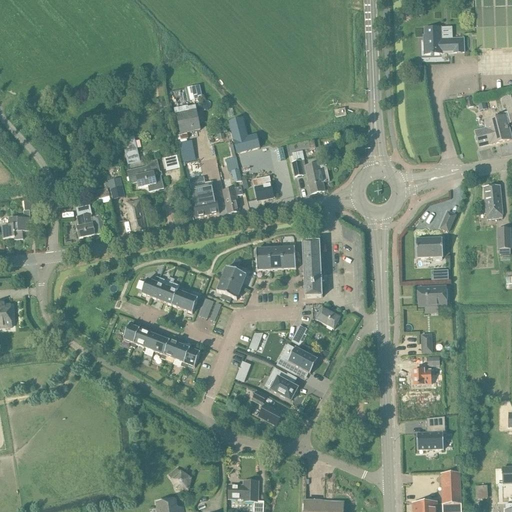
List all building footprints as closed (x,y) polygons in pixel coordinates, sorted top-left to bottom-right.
[(511,0),(474,0),(477,51),(511,49),(511,0)] [(464,38),(441,39),(441,28),(424,28),(425,36),(423,36),(424,55),(442,54),(442,55),(465,54),(464,38)] [(176,65),(177,78),(193,76),(191,63),(176,65)] [(191,101),(203,99),(201,85),(189,86),(191,101)] [(475,132),(479,147),(491,144),(492,145),(511,140),(507,124),(510,123),(511,128),(511,127),(511,96),(501,99),(503,105),(505,105),(507,112),(502,113),(503,116),(485,121),(488,129),(475,132)] [(338,119),(349,117),(348,110),(337,112),(338,119)] [(201,131),(196,111),(176,115),(181,136),(201,131)] [(228,121),(236,153),(258,147),(255,134),(246,136),(241,118),(228,121)] [(124,150),(128,166),(141,163),(134,137),(122,140),(121,140),(116,141),(119,151),(124,150)] [(181,139),(186,166),(198,164),(192,137),(181,139)] [(307,175),(311,194),(324,191),(319,165),(305,168),(302,152),(292,154),(294,163),(291,164),(295,179),(304,177),(304,176),(307,175)] [(163,160),(166,172),(180,169),(177,156),(163,160)] [(231,172),(234,184),(241,182),(235,156),(225,159),(228,173),(231,172)] [(238,160),(242,174),(248,173),(244,158),(238,160)] [(148,186),(149,192),(164,189),(157,160),(146,163),(147,167),(127,172),(130,185),(137,183),(139,189),(148,186)] [(109,188),(112,201),(125,198),(120,179),(108,182),(108,183),(107,183),(109,189),(109,188)] [(255,188),(257,202),(273,199),(271,185),(270,185),(269,180),(262,181),(263,187),(255,188)] [(93,192),(97,205),(111,202),(107,189),(109,189),(107,183),(103,184),(105,189),(93,192)] [(190,190),(195,218),(220,213),(214,185),(190,190)] [(503,218),(500,186),(483,188),(486,219),(503,218)] [(223,191),(228,214),(239,212),(236,197),(243,196),(241,188),(235,189),(234,188),(223,191)] [(37,199),(24,200),(25,212),(38,211),(37,199)] [(128,212),(132,232),(146,229),(142,209),(140,200),(126,203),(128,212)] [(77,228),(79,239),(105,233),(101,216),(92,218),(91,214),(90,206),(75,209),(79,227),(77,228)] [(15,239),(15,240),(23,240),(23,233),(30,232),(29,219),(19,220),(18,218),(9,219),(9,226),(2,226),(3,240),(15,239)] [(442,224),(439,230),(448,234),(451,229),(442,224)] [(498,250),(499,255),(510,255),(510,250),(511,250),(511,229),(497,229),(497,250),(498,250)] [(434,258),(434,260),(443,260),(442,240),(417,241),(417,259),(434,258)] [(317,242),(302,242),(305,299),(320,298),(317,242)] [(269,249),(270,260),(282,259),(282,248),(269,249)] [(282,248),(282,259),(295,258),(295,248),(282,248)] [(256,250),(256,260),(270,260),(269,249),(256,250)] [(295,258),(282,259),(283,270),(296,269),(295,258)] [(282,259),(270,260),(270,270),(283,270),(282,259)] [(270,260),(256,260),(257,271),(270,270),(270,260)] [(232,271),(226,269),(222,281),(232,285),(236,273),(232,271)] [(450,279),(450,270),(432,270),(432,280),(450,279)] [(236,273),(232,285),(242,289),(246,276),(241,274),(236,273)] [(175,280),(171,279),(169,285),(162,303),(172,307),(178,292),(180,287),(173,284),(175,280)] [(152,299),(157,285),(159,281),(156,280),(155,284),(154,283),(153,282),(149,280),(148,281),(147,281),(141,295),(152,299)] [(232,285),(222,281),(217,293),(222,295),(227,297),(232,285)] [(165,288),(157,285),(152,299),(162,303),(169,285),(167,284),(165,288)] [(242,289),(232,285),(227,297),(231,299),(237,301),(242,289)] [(446,309),(446,307),(447,306),(447,288),(419,290),(419,308),(439,307),(439,309),(446,309)] [(182,311),(189,293),(187,292),(185,296),(178,292),(172,307),(182,311)] [(191,294),(189,293),(182,311),(193,315),(198,301),(197,300),(197,298),(193,297),(191,298),(190,297),(191,294)] [(2,306),(2,305),(0,304),(0,328),(11,327),(9,306),(2,306)] [(340,318),(323,309),(316,321),(334,330),(340,318)] [(130,347),(133,348),(140,331),(129,327),(123,341),(125,341),(125,343),(129,344),(130,344),(132,344),(130,347)] [(307,330),(300,327),(292,342),(300,346),(301,347),(306,336),(305,335),(307,330)] [(136,346),(144,349),(150,335),(140,331),(133,348),(135,349),(136,346)] [(146,350),(154,353),(160,338),(150,335),(144,349),(143,352),(145,353),(146,350)] [(432,354),(431,335),(421,335),(422,354),(432,354)] [(161,359),(163,360),(170,342),(160,338),(154,353),(162,356),(161,359)] [(166,358),(174,361),(180,346),(170,342),(163,360),(165,361),(166,358)] [(295,367),(310,375),(317,361),(287,345),(275,365),(291,374),(295,367)] [(181,367),(183,368),(190,350),(180,346),(174,361),(182,364),(181,367)] [(190,350),(183,368),(185,369),(186,365),(188,366),(188,368),(192,369),(194,368),(195,369),(200,354),(190,350)] [(439,366),(439,358),(427,359),(427,367),(439,366)] [(250,366),(243,363),(236,380),(244,383),(250,366)] [(287,377),(275,370),(270,379),(276,382),(271,391),(291,402),(293,397),(295,398),(298,391),(297,391),(297,389),(284,382),(287,377)] [(429,372),(411,373),(412,388),(429,387),(429,372)] [(256,392),(252,399),(263,405),(267,397),(256,392)] [(266,406),(259,419),(276,428),(283,416),(266,406)] [(445,418),(427,419),(428,434),(417,434),(418,451),(444,450),(443,434),(445,434),(445,418)] [(170,480),(175,493),(189,492),(192,479),(181,472),(181,473),(177,468),(169,476),(171,479),(170,480)] [(503,477),(503,485),(511,484),(511,469),(509,470),(509,477),(503,477)] [(461,511),(461,479),(441,480),(442,511),(461,511)] [(253,511),(264,511),(265,502),(258,502),(258,483),(244,483),(244,487),(228,487),(228,501),(244,501),(244,504),(254,505),(253,511)] [(156,502),(156,511),(183,511),(183,507),(176,508),(175,500),(156,502)] [(342,511),(343,502),(304,502),(303,511),(342,511)] [(437,511),(437,502),(411,503),(411,511),(437,511)]
